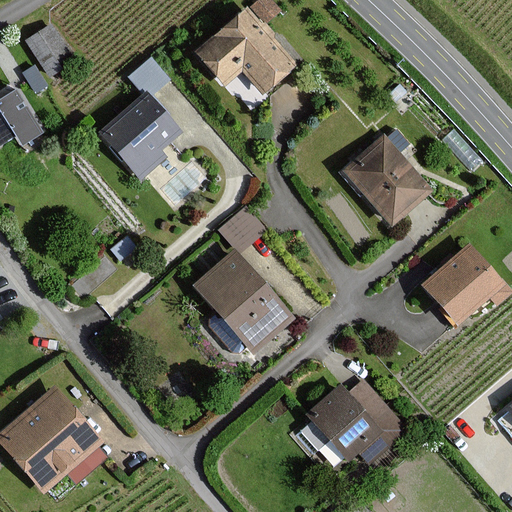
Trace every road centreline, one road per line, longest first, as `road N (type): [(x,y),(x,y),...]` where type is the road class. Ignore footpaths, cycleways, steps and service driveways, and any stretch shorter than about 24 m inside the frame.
road 1 (residential): [(176,458),(313,342),(343,302),(340,279),(276,172),(285,100)]
road 2 (residential): [(176,458),(0,248)]
road 3 (primary): [(367,0),(511,150)]
